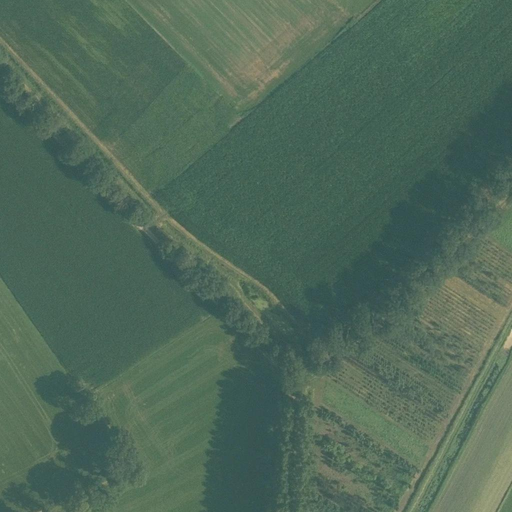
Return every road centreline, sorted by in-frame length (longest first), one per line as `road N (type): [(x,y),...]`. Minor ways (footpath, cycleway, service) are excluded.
road 1 (track): [(0,70),(286,376),(284,511)]
road 2 (track): [(511,192),(417,297),(315,370),(286,376)]
road 3 (track): [(511,316),(405,511)]
